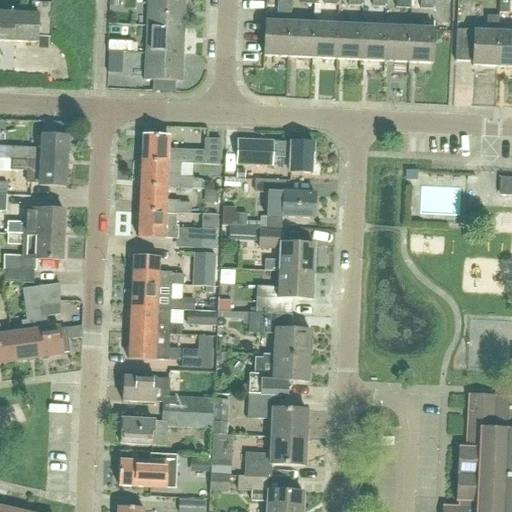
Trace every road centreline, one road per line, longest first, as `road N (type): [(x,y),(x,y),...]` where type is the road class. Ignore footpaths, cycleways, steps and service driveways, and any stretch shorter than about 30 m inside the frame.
road 1 (residential): [(84,511),(100,110)]
road 2 (residential): [(338,511),(353,118)]
road 3 (residential): [(353,118),(511,128)]
road 4 (residential): [(224,113),(353,118)]
road 5 (residential): [(100,110),(224,113)]
